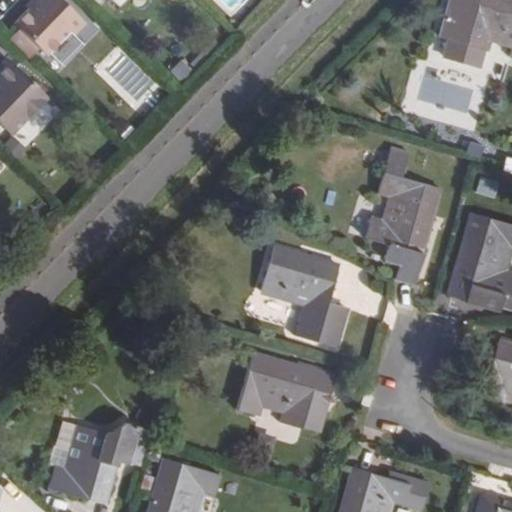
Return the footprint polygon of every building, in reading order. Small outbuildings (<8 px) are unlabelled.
[(39,0),(40,0),(17,23),(23,29),(13,39),(33,57),(42,47),(49,54),(83,19),(63,0),(39,0)] [(511,49),(510,55),(511,55),(511,0),(449,0),(439,35),(487,48),(489,39),(511,46),(511,49)] [(110,81),(128,57),(115,48),(97,72),(110,81)] [(0,77),(17,61),(10,54),(0,64),(0,77)] [(17,61),(0,77),(0,116),(7,124),(44,87),(17,61)] [(400,265),(395,279),(413,285),(440,190),(402,178),(408,152),(392,147),(379,195),(388,197),(381,221),(372,218),(366,239),(389,245),(384,260),(400,265)] [(511,208),(511,193),(488,186),(484,200),(511,208)] [(243,220),(242,207),(225,208),(226,222),(243,220)] [(511,228),(469,216),(446,293),(497,309),(499,301),(511,305),(511,273),(505,272),(511,251),(511,228)] [(326,304),(336,266),(275,248),(261,291),(306,305),(296,337),(336,350),(348,310),(326,304)] [(511,394),(511,345),(500,342),(483,396),(503,401),(505,393),(511,394)] [(312,390),(330,395),(334,377),(252,354),(236,408),(257,414),(259,405),(284,412),(281,421),(320,433),(325,411),(314,398),(310,397),(312,390)] [(325,411),(330,395),(312,390),(310,397),(314,398),(325,411)] [(55,467),(49,488),(104,505),(117,460),(128,464),(129,461),(138,427),(125,423),(104,435),(77,426),(64,469),(55,467)] [(129,461),(139,464),(149,430),(138,427),(129,461)] [(212,496),(218,475),(163,458),(150,505),(168,510),(167,511),(198,511),(203,492),(212,496)] [(400,505),(406,484),(352,468),(338,511),(389,511),(392,503),(400,505)] [(466,511),(511,511),(511,501),(498,498),(497,500),(489,498),(489,495),(472,491),(466,511)]
